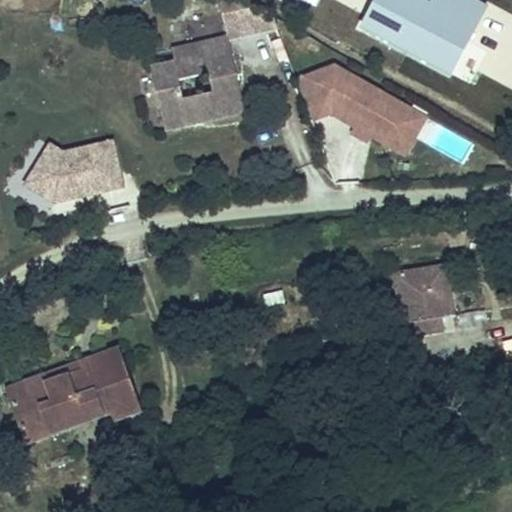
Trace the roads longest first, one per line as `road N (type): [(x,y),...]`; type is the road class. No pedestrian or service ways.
road 1 (unclassified): [(511,174),(124,223)]
road 2 (track): [(124,223),(0,284)]
